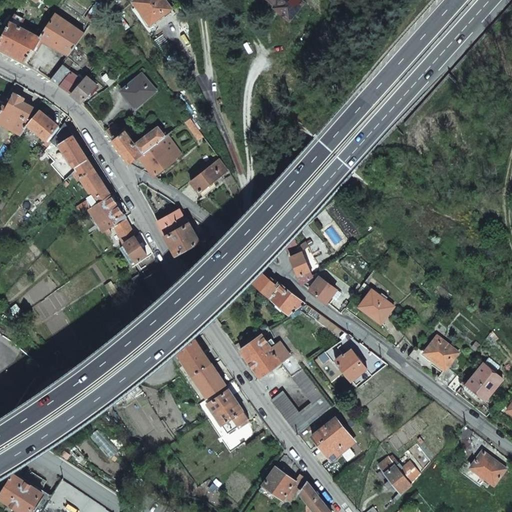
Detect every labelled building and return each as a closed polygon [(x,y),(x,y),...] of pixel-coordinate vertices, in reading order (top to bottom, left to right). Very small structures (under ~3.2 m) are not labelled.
[(170,7),(165,0),(133,0),(150,22),(170,7)] [(294,11),(302,0),(284,0),(286,1),(285,4),(294,11)] [(33,49),(30,47),(36,35),(21,27),(24,20),(14,14),(2,36),(0,40),(0,47),(26,61),(26,62),(33,49)] [(41,39),(70,55),(85,34),(56,14),(49,23),(43,32),(40,37),(42,39),(41,39)] [(42,39),(40,37),(36,35),(30,47),(33,49),(35,50),(41,39),(42,39)] [(71,72),(69,74),(61,68),(60,68),(56,74),(51,81),(68,92),(82,101),(85,105),(102,91),(87,77),(84,80),(71,72)] [(141,74),(119,90),(133,108),(154,92),(141,74)] [(24,98),(15,93),(7,108),(26,119),(27,118),(33,108),(22,102),(24,98)] [(0,110),(0,123),(19,135),(20,135),(25,128),(30,120),(27,118),(26,119),(7,108),(3,106),(0,110)] [(31,122),(33,123),(30,127),(43,139),(46,135),(49,137),(58,126),(40,111),(31,122)] [(204,137),(202,135),(191,119),(186,123),(197,139),(200,137),(202,139),(204,137)] [(75,167),(87,159),(65,123),(62,127),(56,135),(72,163),(65,171),(61,174),(66,179),(73,173),(77,170),(75,167)] [(116,129),(119,127),(118,127),(116,124),(113,125),(111,126),(106,131),(111,136),(118,131),(116,129)] [(133,161),(161,141),(166,137),(158,127),(135,144),(125,131),(113,139),(131,163),(133,161)] [(46,146),(47,147),(51,141),(49,138),(43,144),(41,146),(44,148),(46,146)] [(133,161),(131,163),(132,164),(143,170),(148,167),(154,176),(175,160),(161,141),(133,161)] [(77,170),(73,173),(79,181),(82,179),(94,197),(99,203),(111,195),(87,159),(75,167),(77,170)] [(222,175),(218,171),(225,166),(220,159),(190,181),(199,192),(222,175)] [(114,221),(124,215),(111,195),(99,203),(90,208),(101,224),(108,235),(111,233),(108,228),(115,223),(114,221)] [(90,208),(99,203),(94,197),(86,202),(90,208)] [(80,215),(90,208),(86,202),(79,206),(76,208),(80,215)] [(179,210),(158,222),(166,236),(187,224),(179,210)] [(135,237),(126,220),(115,227),(123,243),(124,244),(125,244),(124,243),(135,237)] [(177,255),(201,242),(189,222),(187,224),(166,236),(177,255)] [(148,257),(154,253),(141,233),(135,237),(124,243),(125,244),(138,264),(141,262),(140,259),(147,255),(148,257)] [(286,254),(296,247),(290,240),(281,249),(286,254)] [(133,267),(138,264),(125,244),(124,244),(123,243),(118,246),(133,267)] [(312,275),(300,252),(288,258),(298,277),(301,282),(302,284),(312,275)] [(250,276),(256,272),(254,269),(235,280),(232,282),(236,289),(237,290),(249,284),(246,281),(250,276)] [(156,297),(168,289),(157,270),(145,278),(156,297)] [(307,305),(288,290),(274,280),(272,283),(260,273),(252,282),(290,315),(307,305)] [(336,290),(319,276),(309,289),(326,303),(331,297),(334,299),(337,295),(334,292),(336,290)] [(387,297),(381,292),(379,295),(372,289),(359,307),(381,323),(394,306),(385,299),(387,297)] [(159,331),(179,318),(166,297),(137,316),(140,320),(149,315),(159,331)] [(181,345),(194,337),(185,322),(171,331),(181,345)] [(298,412),(282,390),(271,399),(296,434),(320,415),(321,416),(332,407),(301,364),(293,354),(290,356),(279,342),(275,346),(269,338),(265,341),(261,335),(240,350),(260,378),(281,362),(311,402),(298,412)] [(423,353),(444,369),(437,379),(447,386),(456,376),(446,368),(457,353),(437,336),(423,353)] [(206,398),(225,385),(194,337),(181,345),(183,347),(176,352),(206,398)] [(367,369),(361,361),(357,356),(352,349),(345,354),(344,353),(342,355),(342,354),(335,359),(351,380),(367,369)] [(483,363),(495,373),(500,367),(488,357),(483,363)] [(479,393),(486,399),(503,379),(495,373),(483,363),(467,383),(479,393)] [(456,376),(447,386),(454,392),(463,381),(456,376)] [(477,396),(479,393),(467,383),(464,386),(477,396)] [(228,389),(209,401),(207,403),(227,433),(248,419),(228,389)] [(200,407),(207,403),(209,401),(206,398),(197,404),(200,407)] [(331,460),(355,442),(335,417),(312,436),(331,460)] [(506,469),(483,451),(471,467),(494,485),(506,469)] [(0,495),(0,497),(22,511),(41,511),(50,498),(40,491),(46,482),(32,472),(30,475),(21,469),(29,457),(25,455),(0,495)] [(394,484),(399,491),(400,492),(411,484),(389,456),(378,464),(390,479),(394,484)] [(292,485),(295,481),(275,467),(267,477),(262,484),(275,494),(282,499),(284,496),(292,485)] [(297,489),(304,479),(299,475),(295,481),(292,485),(297,489)] [(388,489),(394,484),(390,479),(384,484),(388,489)] [(313,511),(330,511),(306,483),(298,493),(305,502),(303,504),(305,506),(304,507),(304,511),(307,511),(312,510),(313,511)] [(271,499),(275,494),(262,484),(258,490),(271,499)] [(391,500),(394,503),(411,484),(400,492),(399,491),(391,500)] [(289,500),(295,491),(297,489),(292,485),(284,496),(289,500)]
